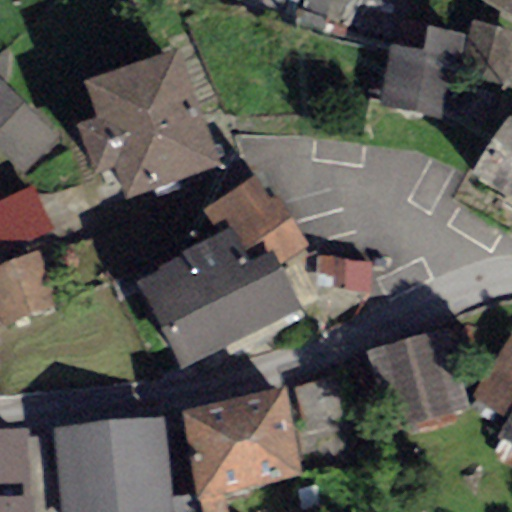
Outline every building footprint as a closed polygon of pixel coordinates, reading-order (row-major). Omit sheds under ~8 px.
[(511,0),(479,0),(511,17),(511,0)] [(394,62),(384,111),(457,126),(464,91),(503,99),(511,56),(511,49),(476,42),(473,57),(435,49),(431,70),(394,62)] [(210,178),(168,75),(82,110),(94,140),(77,147),(92,185),(109,178),(124,213),(210,178)] [(0,89),(0,152),(21,171),(52,136),(0,89)] [(511,205),(511,168),(495,195),(511,205)] [(269,262),(276,277),(300,265),(266,196),(217,223),(228,248),(240,275),(269,262)] [(0,215),(0,262),(37,248),(22,207),(0,215)] [(141,293),(177,372),(293,320),(276,277),(269,262),(240,275),(228,248),(141,293)] [(41,267),(0,282),(0,333),(58,312),(41,267)] [(445,340),(373,362),(397,436),(469,413),(445,340)] [(511,360),(483,412),(511,428),(511,360)] [(188,428),(202,500),(300,481),(285,409),(188,428)] [(173,511),(164,432),(55,446),(63,511),(173,511)] [(29,511),(25,445),(0,447),(0,511),(29,511)]
